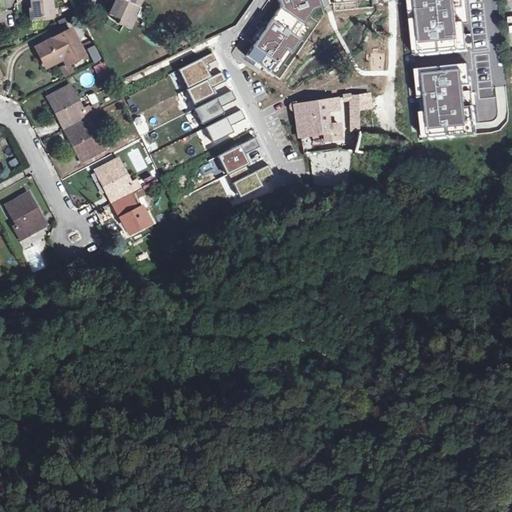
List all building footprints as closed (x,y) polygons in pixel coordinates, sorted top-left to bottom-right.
[(49,0),(29,0),(29,1),(32,1),(33,18),(51,17),(49,0)] [(116,0),(111,10),(118,14),(115,19),(120,21),(118,24),(130,30),(135,19),(132,17),(140,0),(116,0)] [(277,0),(280,7),(266,27),(254,45),(246,57),(270,74),(270,73),(286,51),(291,54),(291,55),(301,40),(295,36),(310,16),(309,15),(305,12),(309,6),(319,2),(320,2),(319,0),(277,0)] [(412,0),(408,0),(411,29),(418,28),(415,0),(412,0)] [(413,43),(420,43),(421,56),(421,57),(446,54),(467,51),(466,37),(459,37),(457,25),(458,25),(455,0),(415,0),(418,28),(411,29),(412,43),(413,43)] [(321,8),(319,2),(309,6),(305,12),(309,15),(313,10),(321,8)] [(118,14),(111,10),(109,16),(115,19),(118,14)] [(74,19),(72,15),(57,22),(58,26),(74,19)] [(254,45),(266,27),(261,24),(250,41),(254,45)] [(458,25),(457,25),(459,37),(466,37),(465,30),(464,24),(458,25)] [(63,56),(68,65),(84,56),(70,30),(36,48),(46,65),(63,56)] [(421,56),(420,43),(413,43),(415,57),(421,56)] [(286,51),(270,73),(275,77),(291,54),(286,51)] [(94,64),(99,61),(94,53),(90,55),(94,64)] [(213,54),(178,71),(188,90),(211,78),(205,66),(216,61),(213,54)] [(101,64),(94,67),(101,81),(108,78),(101,64)] [(448,67),(423,70),(423,71),(425,89),(418,90),(417,90),(418,99),(426,99),(428,113),(430,139),(430,140),(477,135),(476,129),(474,107),(473,107),(466,108),(465,95),(472,94),(471,78),(463,79),(462,66),(448,68),(448,67)] [(416,71),(418,90),(425,89),(423,71),(416,71)] [(188,90),(186,90),(193,106),(214,95),(211,89),(226,82),(222,73),(211,78),(188,90)] [(65,129),(76,124),(92,115),(88,109),(83,111),(70,88),(49,98),(65,129)] [(231,92),(194,110),(202,125),(224,114),(221,108),(236,101),(231,92)] [(372,93),(358,96),(359,111),(373,109),(372,93)] [(465,95),(466,108),(473,107),(472,94),(465,95)] [(347,97),(350,132),(360,131),(359,111),(358,96),(347,97)] [(328,125),(325,110),(337,110),(336,99),(297,105),(293,104),(290,105),(289,106),(290,109),(294,111),(299,135),(323,132),(324,141),(340,139),(338,125),(328,125)] [(241,111),(206,128),(213,143),(233,133),(230,127),(245,119),(241,111)] [(423,140),(430,139),(428,113),(420,114),(423,140)] [(95,122),(92,115),(76,124),(79,130),(69,136),(81,159),(102,148),(89,124),(95,122)] [(79,130),(76,124),(65,129),(69,136),(79,130)] [(383,136),(361,133),(358,146),(403,153),(405,140),(383,136)] [(255,139),(217,157),(227,176),(228,175),(246,167),(249,165),(244,155),(259,148),(255,139)] [(125,152),(136,174),(149,168),(138,146),(125,152)] [(113,202),(125,197),(140,189),(136,182),(130,184),(118,160),(97,171),(113,202)] [(246,167),(228,175),(240,198),(263,187),(260,182),(274,175),(269,166),(250,175),(246,167)] [(143,195),(140,189),(125,197),(128,203),(117,209),(129,233),(150,222),(138,197),(143,195)] [(21,239),(37,230),(33,223),(41,219),(28,194),(8,205),(18,225),(14,227),(21,239)] [(128,203),(125,197),(113,202),(117,209),(128,203)] [(33,223),(37,230),(45,226),(41,219),(33,223)] [(32,273),(47,266),(38,244),(22,251),(32,273)]
